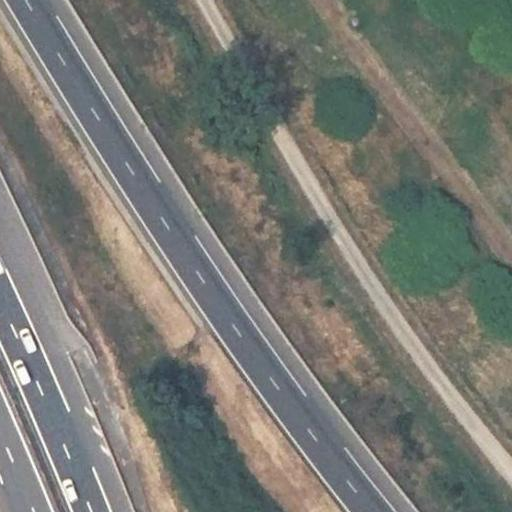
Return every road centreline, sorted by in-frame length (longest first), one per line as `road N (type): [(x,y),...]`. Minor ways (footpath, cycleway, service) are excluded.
road 1 (motorway): [(374,511),(156,209),(27,0)]
road 2 (residential): [(511,475),(432,377),(309,186),(205,0)]
road 3 (motorway): [(92,511),(0,295)]
